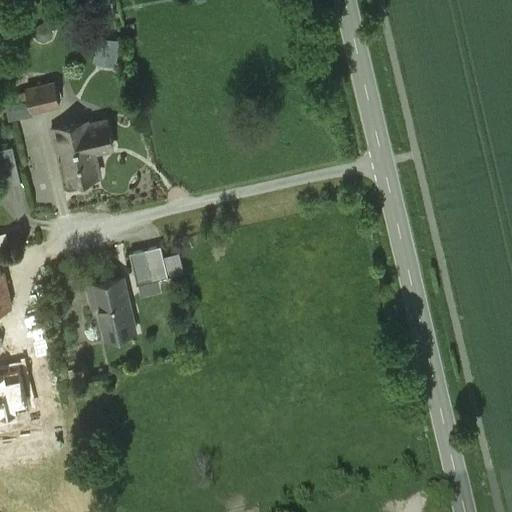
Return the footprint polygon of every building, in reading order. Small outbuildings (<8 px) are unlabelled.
[(97,34),(94,62),(117,64),(120,36),(97,34)] [(53,80),(26,88),(32,110),(60,102),(53,80)] [(107,120),(87,125),(93,151),(113,147),(107,120)] [(99,176),(93,151),(87,125),(86,121),(51,129),(55,150),(62,148),(70,182),(99,176)] [(161,246),(130,253),(137,284),(168,277),(161,246)] [(0,308),(13,305),(0,252),(0,251),(0,308)] [(123,278),(87,286),(92,307),(99,306),(106,338),(134,331),(123,278)] [(44,321),(14,329),(22,364),(51,357),(44,321)]
